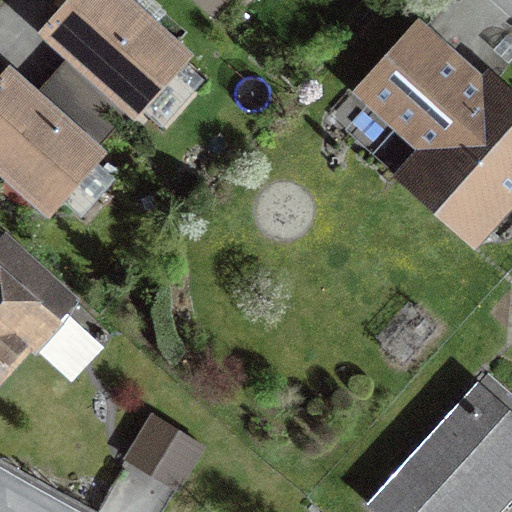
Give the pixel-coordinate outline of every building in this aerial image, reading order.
[(186,51),(127,0),(78,0),(51,32),(85,62),(137,107),(186,51)] [(511,208),(511,82),(423,5),(353,84),(425,146),(399,176),(479,245),(511,208)] [(44,108),(8,77),(0,85),(0,162),(49,205),(95,152),(44,108)] [(0,230),(0,383),(32,347),(35,350),(36,348),(69,312),(82,297),(3,227),(0,230)] [(105,344),(69,312),(36,348),(73,380),(74,379),(105,407),(134,374),(103,347),(105,344)] [(508,511),(511,508),(511,403),(480,376),(372,498),(387,511),(508,511)] [(211,435),(159,407),(133,454),(185,482),(211,435)]
